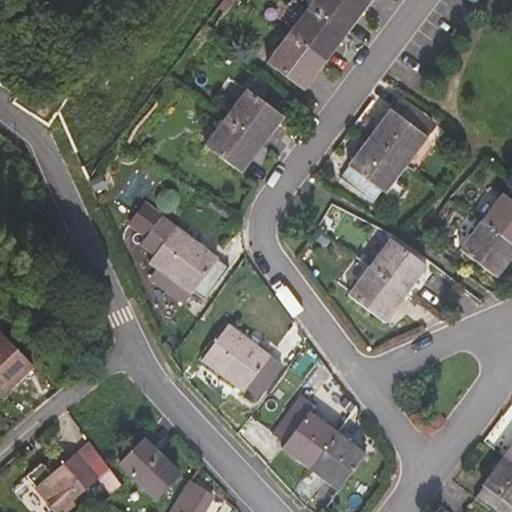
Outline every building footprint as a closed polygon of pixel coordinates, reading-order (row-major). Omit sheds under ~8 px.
[(236,0),(224,0),(218,8),(226,13),(236,0)] [(305,90),(372,0),(313,0),(267,62),(305,90)] [(215,30),(206,23),(201,31),(210,38),(215,30)] [(256,77),(248,88),(259,97),(268,86),(256,77)] [(248,88),(231,111),(226,116),(205,145),(243,174),(285,117),(259,97),(248,88)] [(433,121),(401,97),(392,109),(390,108),(348,165),(349,167),(341,177),(373,202),(381,191),(386,194),(428,137),(424,134),(433,121)] [(226,116),(231,111),(222,103),(217,109),(226,116)] [(96,168),(88,177),(95,191),(105,187),(96,168)] [(498,278),(511,259),(511,200),(502,192),(460,249),(498,278)] [(220,257),(148,203),(131,225),(147,237),(140,245),(154,256),(148,263),(156,269),(154,271),(157,275),(205,310),(234,270),(219,258),(220,257)] [(386,323),(428,266),(390,237),(348,294),(386,323)] [(271,354),(229,323),(200,361),(243,393),(246,389),(259,399),(284,366),(271,355),(271,354)] [(0,395),(0,396),(33,365),(1,332),(0,332),(0,395)] [(367,452),(311,411),(316,405),(303,395),(273,435),(285,444),(282,448),(338,490),(367,452)] [(181,475),(143,438),(118,463),(156,500),(181,475)] [(511,511),(511,445),(483,485),(483,486),(475,498),(493,511),(511,511)] [(51,473),(69,457),(62,449),(44,464),(51,473)] [(94,477),(73,453),(69,457),(51,473),(44,464),(42,462),(26,476),(58,510),(94,477)] [(203,511),(214,496),(191,482),(172,511),(203,511)]
